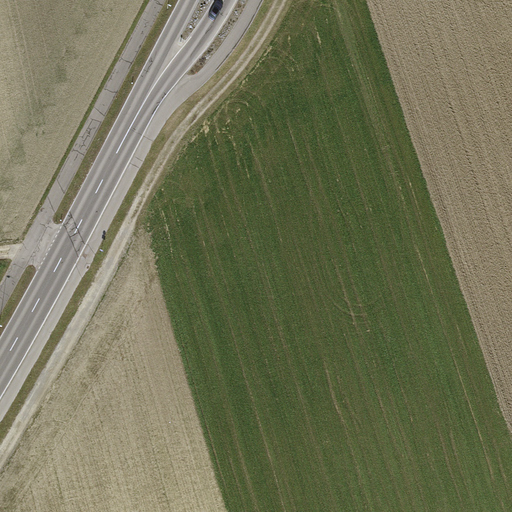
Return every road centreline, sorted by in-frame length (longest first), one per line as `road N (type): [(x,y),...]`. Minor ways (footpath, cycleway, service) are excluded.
road 1 (track): [(0,459),(187,130),(246,67),(285,0)]
road 2 (secondary): [(0,370),(133,123)]
road 3 (secondary): [(133,123),(228,0)]
road 4 (secondary): [(188,0),(133,123)]
